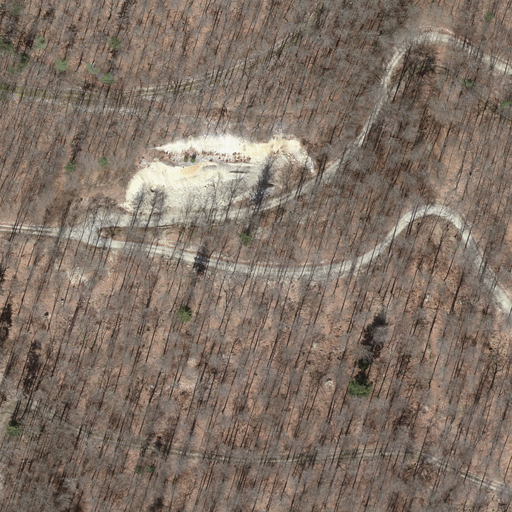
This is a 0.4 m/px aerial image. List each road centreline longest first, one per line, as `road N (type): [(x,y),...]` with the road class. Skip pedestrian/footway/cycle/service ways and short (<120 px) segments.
road 1 (track): [(511,310),(459,215),(439,201),(413,208),(374,258),(297,271),(217,267),(136,248),(96,236),(90,218),(109,209),(160,225),(228,214),(333,180),(375,127),(391,68),(414,38),(458,43),(511,73)]
road 2 (track): [(511,492),(416,452),(259,457),(91,434),(34,404),(0,420)]
road 3 (track): [(0,80),(70,97),(223,77),(313,24),(323,0)]
road 4 (track): [(511,119),(442,67),(419,69),(383,99)]
